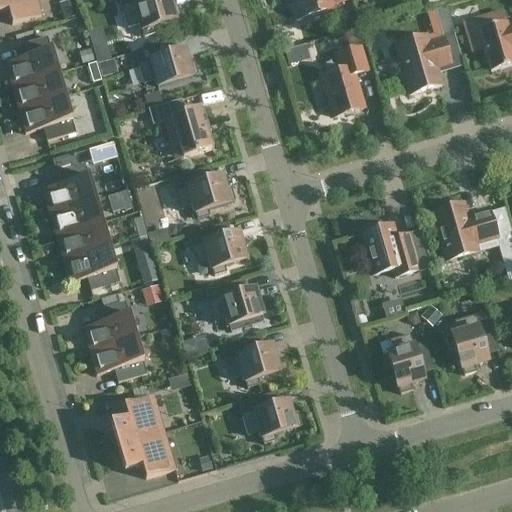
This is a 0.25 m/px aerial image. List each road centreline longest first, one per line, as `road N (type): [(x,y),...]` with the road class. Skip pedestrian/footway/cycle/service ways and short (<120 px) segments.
road 1 (residential): [(83,511),(0,228)]
road 2 (residential): [(358,452),(285,200)]
road 3 (residential): [(285,200),(511,132)]
road 4 (residential): [(154,511),(358,452)]
road 5 (residential): [(285,200),(230,0)]
road 6 (residential): [(358,452),(511,406)]
